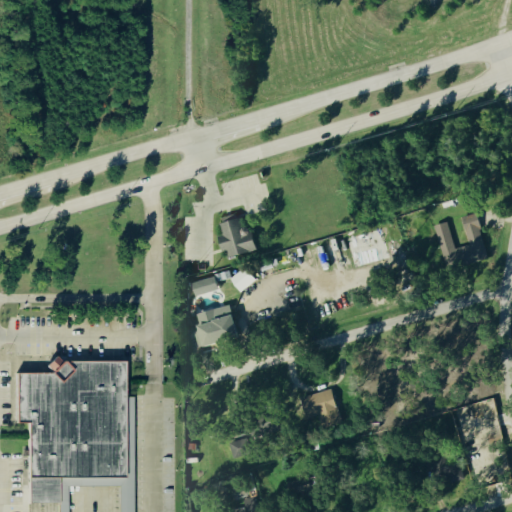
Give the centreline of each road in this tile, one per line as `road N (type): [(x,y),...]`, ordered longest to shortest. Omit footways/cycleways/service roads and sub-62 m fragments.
road 1 (secondary): [(0,227),(511,72)]
road 2 (residential): [(511,407),(503,345),(511,250),(507,74),(496,42)]
road 3 (residential): [(506,290),(199,380)]
road 4 (secondary): [(496,42),(256,118)]
road 5 (secondary): [(193,137),(48,180)]
